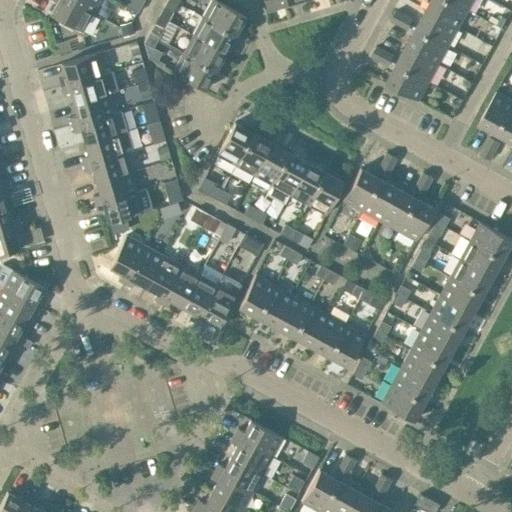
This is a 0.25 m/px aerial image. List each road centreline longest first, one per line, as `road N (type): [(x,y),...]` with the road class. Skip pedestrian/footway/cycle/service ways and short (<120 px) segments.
road 1 (residential): [(472,496),(240,368),(189,354)]
road 2 (residential): [(511,196),(351,112),(336,81),(379,0)]
road 3 (residential): [(84,297),(0,15)]
road 4 (residential): [(146,511),(203,408),(189,354)]
road 5 (residential): [(8,442),(84,297)]
road 6 (residential): [(8,442),(142,511)]
